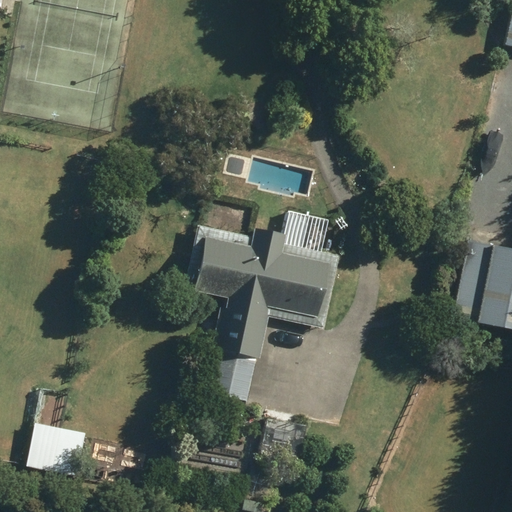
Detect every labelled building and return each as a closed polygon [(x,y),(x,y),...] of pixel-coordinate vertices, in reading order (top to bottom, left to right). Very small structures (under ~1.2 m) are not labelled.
[(16,0),(0,0),(0,14),(13,17),(16,0)] [(187,285),(230,294),(227,307),(222,306),(213,347),(261,357),(270,315),(325,326),(340,253),(324,250),(331,218),(289,209),(284,232),(257,227),(255,236),(199,224),(187,285)] [(511,251),(469,243),(453,320),(511,332),(511,251)] [(207,391),(249,399),(256,360),(215,352),(207,391)] [(205,401),(200,435),(223,438),(228,404),(205,401)] [(310,426),(269,418),(261,461),(302,469),(310,426)] [(36,421),(27,464),(78,475),(87,431),(36,421)] [(261,502),(246,499),(244,507),(259,511),(261,502)]
